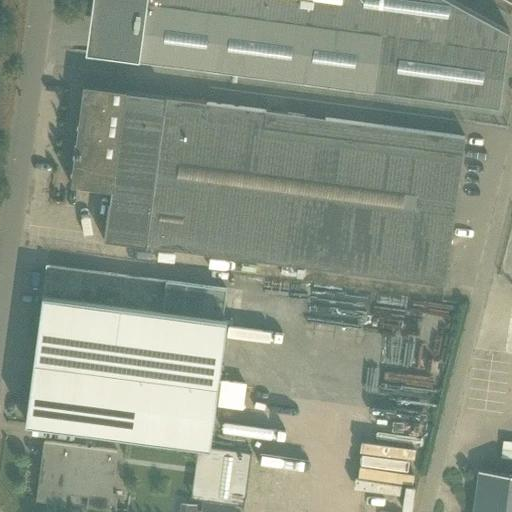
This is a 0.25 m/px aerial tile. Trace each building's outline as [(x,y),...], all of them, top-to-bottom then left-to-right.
[(139,59),(499,107),(509,32),(451,0),(94,0),(92,17),(144,24),(139,59)] [(104,240),(444,285),(445,285),(465,136),(83,86),(78,123),(77,123),(77,127),(78,127),(76,142),(75,142),(74,146),(75,146),(74,153),(73,152),(73,156),(74,156),(72,170),(71,170),(70,174),(72,174),(70,185),(112,190),(110,202),(109,202),(104,240)] [(36,344),(219,369),(225,323),(220,322),(224,292),(47,265),(36,344)] [(208,449),(219,369),(36,344),(26,424),(208,449)] [(246,383),(220,380),(217,406),(243,409),(246,383)] [(67,489),(88,492),(86,507),(109,510),(117,450),(44,440),(40,470),(41,470),(41,469),(47,470),(43,501),(65,504),(67,489)] [(511,511),(511,475),(479,470),(473,511),(511,511)]
